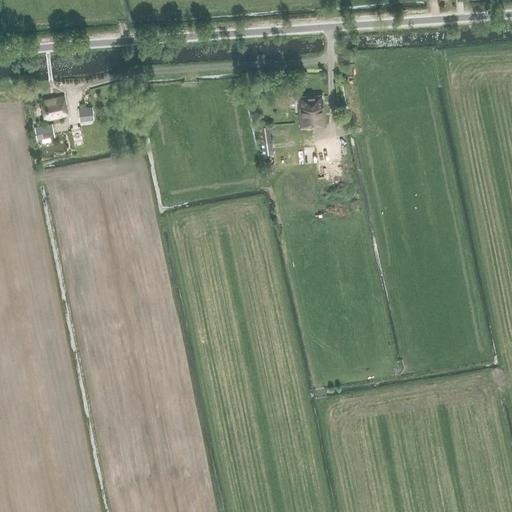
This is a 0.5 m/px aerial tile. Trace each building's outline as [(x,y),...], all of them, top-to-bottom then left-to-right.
[(342,65),(342,75),(353,75),(353,65),(342,65)] [(66,113),(63,96),(41,100),(44,118),(66,113)] [(317,125),(325,125),(325,106),(324,106),(323,99),(322,99),(322,96),(299,97),(300,128),(317,127),(317,125)] [(92,107),(78,109),(80,121),(94,119),(92,107)] [(34,127),(36,139),(42,138),(43,143),(50,141),(49,137),(54,136),(51,124),(34,127)] [(258,127),(260,142),(262,155),(273,153),(272,142),(271,142),(268,126),(258,127)]
